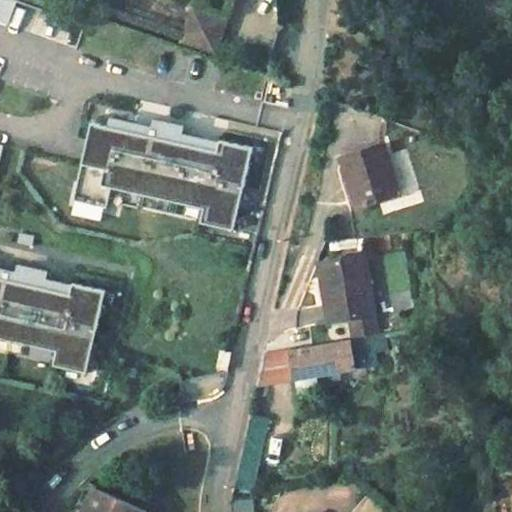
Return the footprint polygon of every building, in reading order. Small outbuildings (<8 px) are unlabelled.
[(0,0),(0,20),(9,24),(17,0),(0,0)] [(218,52),(229,17),(192,6),(181,41),(218,52)] [(256,147),(100,109),(77,194),(237,234),(256,147)] [(397,197),(385,144),(344,152),(350,181),(355,205),(397,197)] [(355,205),(350,181),(342,182),(348,207),(355,205)] [(328,318),(374,311),(366,262),(364,254),(318,261),(328,318)] [(0,262),(0,348),(90,373),(105,287),(0,262)] [(360,335),(266,351),(258,382),(365,364),(360,335)] [(238,486),(256,489),(269,415),(251,411),(238,486)] [(135,511),(100,494),(91,511),(135,511)] [(233,511),(255,511),(254,496),(232,497),(233,511)]
